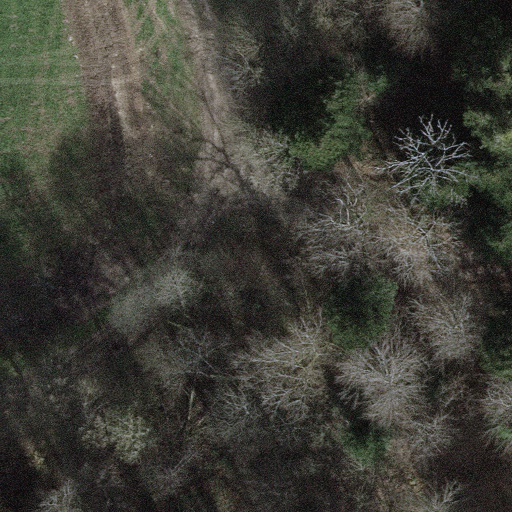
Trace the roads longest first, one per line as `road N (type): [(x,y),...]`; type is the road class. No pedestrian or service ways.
road 1 (track): [(0,391),(49,375),(117,333),(237,189),(235,115),(205,0)]
road 2 (track): [(237,189),(384,251),(511,251)]
